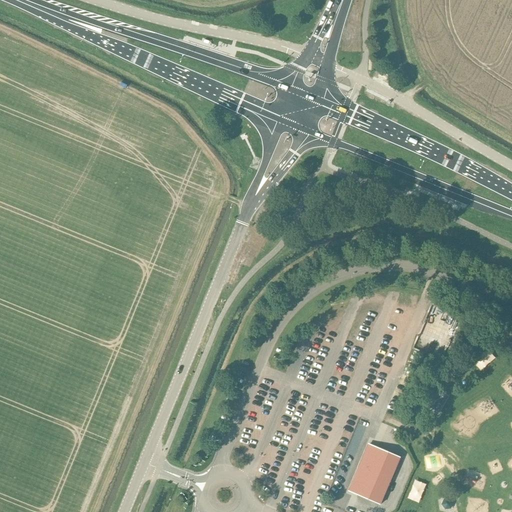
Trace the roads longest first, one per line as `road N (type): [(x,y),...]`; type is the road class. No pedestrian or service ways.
road 1 (unclassified): [(123,511),(254,196)]
road 2 (primary): [(68,20),(282,120)]
road 3 (primary): [(293,91),(68,20)]
road 4 (unclassified): [(309,57),(90,0)]
road 5 (primary): [(304,130),(511,213)]
road 6 (primary): [(511,190),(316,100)]
road 7 (unclassified): [(511,167),(328,65)]
